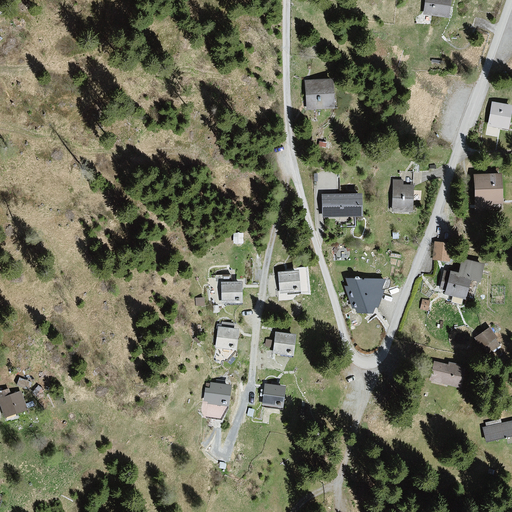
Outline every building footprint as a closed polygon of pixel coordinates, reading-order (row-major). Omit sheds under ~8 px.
[(425,0),(423,15),(448,19),(450,0),(425,0)] [(331,80),(304,81),(306,110),(333,109),(331,80)] [(511,103),(491,100),(487,125),(509,128),(511,103)] [(499,172),(473,173),(474,210),(501,208),(499,172)] [(403,180),(392,180),(392,212),(412,213),(413,186),(403,186),(403,180)] [(361,195),(321,196),(322,218),(361,218),(361,195)] [(450,242),(434,241),(433,259),(449,260),(450,242)] [(458,271),(449,269),(444,268),(439,288),(444,289),(443,293),(465,298),(470,277),(480,279),(484,262),(461,257),(458,271)] [(298,269),(278,271),(280,292),(300,290),(298,269)] [(385,277),(345,277),(347,285),(344,285),(352,307),(354,306),(356,312),(372,310),(378,304),(383,289),(389,287),(390,279),(385,277)] [(241,280),(221,281),(222,302),(242,301),(241,280)] [(468,298),(475,300),(480,282),(472,280),(468,298)] [(238,327),(218,325),(215,346),(236,349),(238,327)] [(500,343),(489,326),(474,336),(485,353),(500,343)] [(296,332),(275,331),(273,352),(294,354),(296,332)] [(447,363),(433,360),(429,380),(460,387),(466,364),(448,360),(447,363)] [(231,383),(210,381),(209,387),(205,386),(203,400),(207,401),(207,403),(229,405),(231,383)] [(286,385),(264,382),(262,404),(283,407),(286,385)] [(11,386),(0,390),(0,403),(5,417),(28,408),(20,389),(13,392),(11,386)] [(511,434),(511,419),(501,422),(500,419),(485,422),(486,426),(482,426),(486,441),(511,434)]
